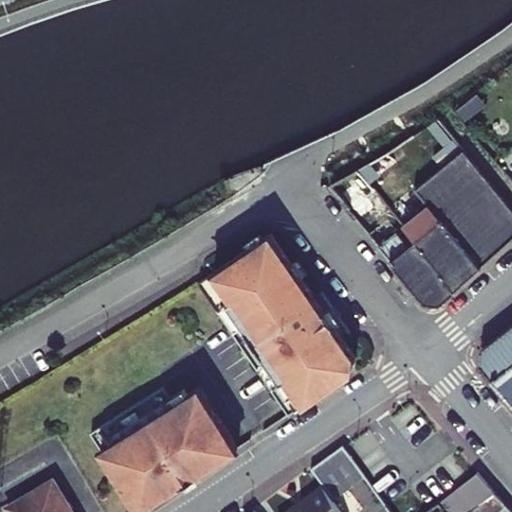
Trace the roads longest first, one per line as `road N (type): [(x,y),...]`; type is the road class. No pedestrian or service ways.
road 1 (residential): [(192,511),(428,355)]
road 2 (residential): [(287,182),(428,355)]
road 3 (residential): [(428,355),(511,453)]
